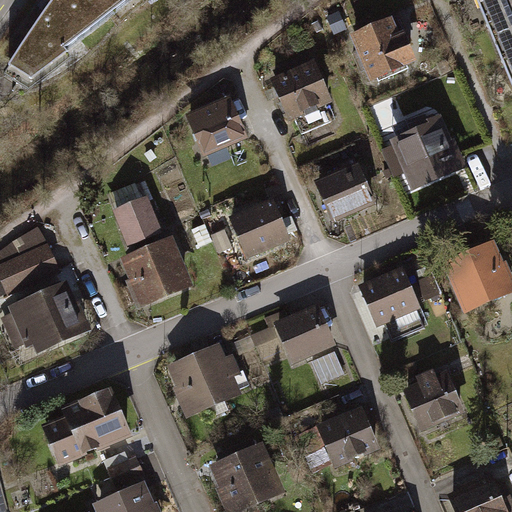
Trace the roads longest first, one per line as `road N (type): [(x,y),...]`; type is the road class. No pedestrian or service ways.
road 1 (residential): [(428,511),(322,267)]
road 2 (residential): [(322,267),(237,61)]
road 3 (residential): [(322,267),(123,352)]
road 4 (residential): [(511,194),(322,267)]
road 5 (residential): [(194,511),(123,352)]
road 6 (residential): [(123,352),(57,195)]
road 7 (residential): [(123,352),(0,401)]
